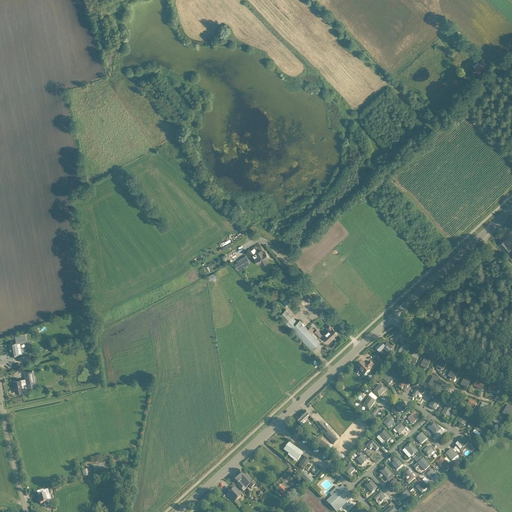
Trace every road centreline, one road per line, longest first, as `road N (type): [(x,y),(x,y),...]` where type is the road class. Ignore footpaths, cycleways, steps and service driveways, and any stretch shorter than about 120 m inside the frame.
road 1 (secondary): [(178,511),(390,318)]
road 2 (secondary): [(390,318),(511,206)]
road 3 (unclassified): [(511,383),(390,318)]
